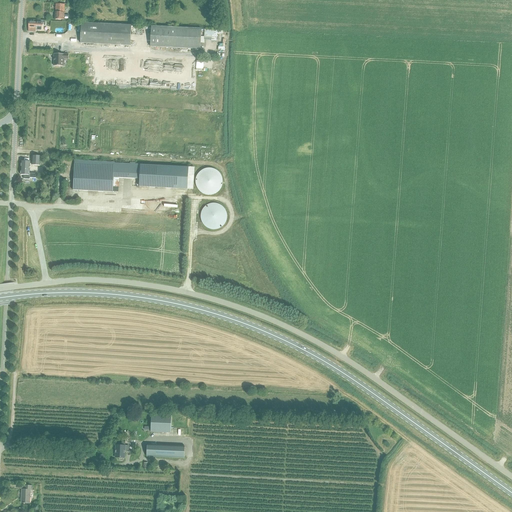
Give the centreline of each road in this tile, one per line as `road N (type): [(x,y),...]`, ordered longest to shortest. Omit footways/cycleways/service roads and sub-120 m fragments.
road 1 (primary): [(511,493),(355,380),(234,319),(138,296),(0,297)]
road 2 (tertiary): [(511,477),(321,343),(229,303),(99,279),(0,288)]
